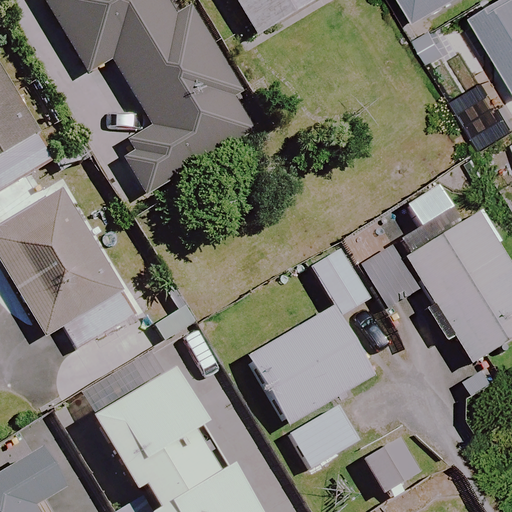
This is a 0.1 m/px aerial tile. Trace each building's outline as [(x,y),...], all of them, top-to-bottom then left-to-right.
[(248,135),(170,0),(37,0),(85,83),(111,69),(149,134),(123,148),(123,180),(134,200),(248,135)] [(225,0),(251,42),(321,0),(320,0),(225,0)] [(411,0),(425,24),(467,0),(411,0)] [(511,0),(488,15),(511,55),(511,0)] [(0,195),(54,163),(0,75),(0,195)] [(106,270),(59,195),(0,231),(0,278),(40,343),(57,333),(72,357),(131,320),(115,294),(142,277),(129,255),(106,270)] [(417,289),(429,310),(417,317),(438,352),(450,345),(465,370),(511,341),(511,276),(473,212),(398,257),(393,259),(381,239),(351,257),(383,310),(417,289)] [(334,321),(363,306),(335,255),(306,271),(330,315),(242,364),(304,476),(353,449),(329,405),(369,383),(334,321)] [(250,511),(227,470),(214,478),(188,434),(201,427),(171,375),(105,414),(86,425),(127,494),(136,489),(149,511),(250,511)] [(419,489),(395,443),(357,462),(381,508),(419,489)] [(26,511),(57,493),(33,453),(0,473),(0,511),(26,511)]
